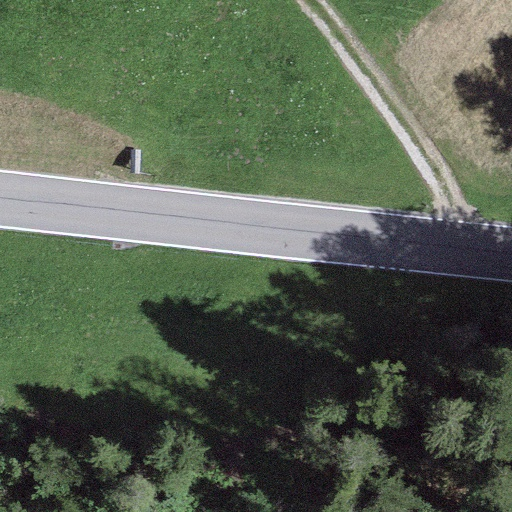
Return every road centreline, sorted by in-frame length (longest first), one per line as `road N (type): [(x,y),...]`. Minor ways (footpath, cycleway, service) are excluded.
road 1 (tertiary): [(0,198),(511,253)]
road 2 (track): [(473,249),(404,123),(307,0)]
